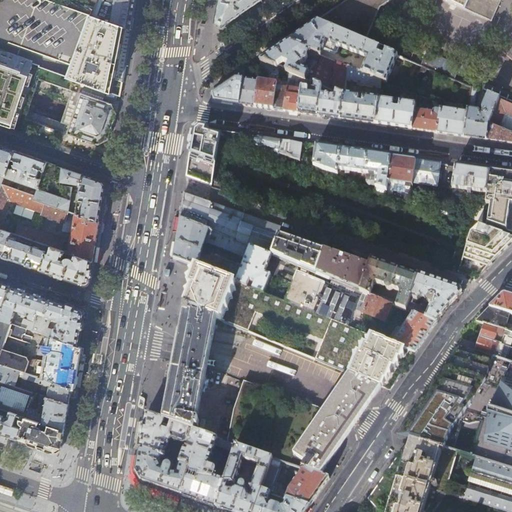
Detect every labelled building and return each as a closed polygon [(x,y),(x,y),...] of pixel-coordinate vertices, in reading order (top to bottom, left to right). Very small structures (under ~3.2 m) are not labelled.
[(126,27),(126,28),(95,17),(47,0),(0,0),(0,49),(33,62),(32,64),(34,65),(40,67),(86,84),(112,94),(114,89),(115,82),(115,80),(124,82),(133,29),(126,27)] [(99,0),(100,1),(95,17),(126,28),(126,27),(133,29),(134,20),(136,10),(137,3),(137,0),(99,0)] [(219,0),(219,3),(215,23),(221,27),(241,15),(262,1),(261,0),(219,0)] [(501,0),(348,0),(335,9),(320,20),(317,22),(366,43),(380,8),(391,0),(441,0),(492,22),(501,0)] [(304,31),(288,42),(310,51),(320,55),(323,49),(334,53),(337,52),(339,47),(368,58),(362,72),(381,80),(387,82),(391,73),(394,74),(397,67),(394,65),(397,56),(366,43),(317,22),(304,31)] [(310,51),(288,42),(276,50),(261,61),(261,62),(276,68),(283,63),(288,65),(286,72),(289,73),(294,75),(296,76),(303,79),(314,83),(321,87),(336,93),(344,96),(345,91),(346,80),(348,67),(322,57),(317,69),(315,68),(317,62),(307,58),(310,51)] [(0,124),(11,128),(34,65),(32,64),(0,52),(0,124)] [(279,69),(276,68),(261,62),(260,71),(275,77),(274,83),(259,81),(255,107),(264,108),(273,110),(279,69)] [(362,72),(348,67),(346,80),(361,82),(360,86),(377,88),(375,98),(364,97),(363,98),(359,98),(359,96),(348,94),(348,91),(345,91),(344,96),(340,119),(358,122),(375,124),(379,99),(381,80),(362,72)] [(286,72),(279,69),(273,110),(278,111),(284,111),(287,88),(287,85),(285,85),(284,88),(279,87),(280,81),(281,81),(281,78),(288,79),(289,73),(286,72)] [(302,89),(303,79),(296,76),(294,89),(301,90),(302,89)] [(214,101),(239,105),(242,79),(235,78),(213,94),(213,97),(214,101)] [(244,79),(242,79),(239,105),(247,106),(255,107),(259,81),(244,79)] [(320,96),(321,87),(314,83),(313,86),(310,86),(309,90),(302,89),(301,90),(298,113),(308,115),(318,116),(320,96)] [(489,95),(499,100),(511,105),(511,95),(485,85),(482,92),(489,95)] [(294,89),(287,88),(284,111),(291,112),(298,113),(301,90),(294,89)] [(68,134),(82,138),(99,144),(109,141),(116,119),(118,114),(113,105),(109,103),(82,93),(68,134)] [(340,119),(344,96),(336,93),(335,98),(320,96),(318,116),(328,118),(340,119)] [(489,125),(499,100),(489,95),(483,109),(484,115),(481,115),(479,112),(468,110),(468,112),(464,137),(475,139),(486,140),(489,125)] [(394,101),(379,99),(375,124),(393,127),(412,130),(415,110),(416,104),(400,102),(400,103),(394,102),(394,101)] [(511,105),(499,100),(489,125),(511,134),(511,105)] [(433,112),(415,110),(412,130),(424,131),(437,133),(441,109),(441,105),(433,101),(436,110),(435,110),(434,110),(434,111),(433,111),(433,112)] [(468,112),(441,109),(437,133),(451,135),(464,137),(468,112)] [(511,134),(489,125),(486,140),(502,142),(503,143),(511,143),(511,134)] [(222,137),(211,133),(210,131),(203,130),(196,135),(195,143),(189,180),(214,189),(224,138),(222,137)] [(262,138),(210,131),(211,133),(222,137),(223,135),(258,147),(260,147),(262,146),(269,149),(269,151),(272,152),(273,152),(278,154),(300,161),(303,144),(290,142),(262,138)] [(0,145),(0,174),(2,175),(0,181),(0,182),(3,184),(5,178),(15,151),(0,145)] [(387,191),(391,157),(357,152),(316,146),(314,166),(338,175),(339,169),(345,170),(345,173),(349,173),(349,171),(353,171),(352,174),(356,174),(357,172),(377,175),(375,187),(387,191)] [(31,156),(15,151),(5,178),(39,189),(47,162),(31,156)] [(403,159),(391,157),(387,191),(386,195),(391,197),(393,185),(391,182),(409,185),(408,191),(411,192),(412,189),(416,160),(403,159)] [(427,162),(416,160),(412,189),(416,190),(417,184),(419,185),(419,187),(425,188),(425,186),(437,187),(441,164),(427,162)] [(100,222),(106,185),(103,181),(68,169),(63,167),(60,185),(63,186),(61,197),(47,192),(56,165),(47,162),(39,189),(36,196),(35,199),(46,203),(100,222)] [(456,166),(451,197),(451,199),(467,202),(468,191),(477,193),(476,203),(479,203),(476,226),(482,228),(483,223),(486,199),(490,171),(473,169),(456,166)] [(483,223),(511,232),(511,174),(490,171),(486,199),(483,223)] [(42,212),(46,203),(35,199),(36,196),(3,185),(0,192),(0,229),(3,230),(33,240),(36,230),(5,220),(10,204),(11,204),(13,204),(13,203),(16,204),(15,208),(12,206),(10,212),(33,220),(36,211),(40,212),(42,212)] [(184,206),(181,218),(236,241),(245,215),(211,203),(186,195),(184,206)] [(451,199),(451,197),(442,196),(440,213),(448,216),(451,199)] [(46,203),(42,212),(42,215),(65,222),(62,230),(73,232),(71,242),(64,241),(64,240),(36,230),(33,240),(48,246),(65,252),(75,255),(93,261),(96,244),(100,222),(46,203)] [(262,221),(245,215),(236,241),(244,244),(251,247),(271,255),(279,234),(281,227),(262,221)] [(180,260),(194,266),(264,293),(271,274),(265,272),(272,255),(271,255),(251,247),(243,266),(212,255),(212,256),(206,256),(204,259),(201,259),(202,250),(205,242),(232,253),(234,247),(241,249),(244,244),(236,241),(181,218),(177,237),(173,258),(180,260)] [(48,246),(33,240),(3,230),(0,238),(0,255),(19,262),(41,269),(45,258),(44,258),(48,246)] [(470,275),(470,277),(477,279),(490,265),(511,243),(511,238),(489,230),(470,235),(460,263),(466,270),(470,275)] [(303,242),(279,234),(271,255),(272,255),(316,274),(324,250),(303,242)] [(62,260),(65,252),(48,246),(44,258),(45,258),(41,269),(68,279),(85,285),(90,282),(92,267),(93,261),(75,255),(73,259),(71,258),(68,257),(66,259),(64,261),(62,260)] [(334,253),(324,250),(316,274),(360,292),(370,265),(334,253)] [(373,258),(370,265),(360,292),(363,293),(370,296),(374,285),(377,283),(386,286),(386,287),(386,288),(387,289),(388,290),(389,290),(391,290),(392,290),(393,289),(400,291),(401,294),(396,306),(406,310),(418,274),(395,266),(373,258)] [(188,294),(186,306),(217,319),(248,332),(256,313),(323,340),(314,360),(349,374),(381,388),(387,390),(390,391),(393,386),(416,353),(388,342),(350,327),(284,301),(264,293),(194,266),(188,294)] [(361,297),(297,270),(284,301),(350,327),(360,301),(361,297)] [(418,274),(406,310),(414,314),(437,323),(444,313),(453,303),(462,294),(462,292),(461,289),(432,279),(418,274)] [(0,281),(0,317),(11,285),(0,281)] [(0,317),(0,319),(11,323),(15,325),(24,328),(28,329),(31,330),(37,313),(45,316),(51,299),(35,293),(11,285),(0,317)] [(385,322),(393,305),(390,304),(379,299),(370,296),(363,293),(361,297),(360,301),(368,304),(364,313),(385,322)] [(381,295),(379,299),(390,304),(392,299),(381,295)] [(497,301),(490,308),(510,314),(511,314),(511,296),(508,295),(501,297),(497,301)] [(51,299),(45,316),(37,313),(31,330),(52,337),(79,346),(82,325),(84,314),(82,310),(63,303),(51,299)] [(166,410),(164,421),(195,432),(196,427),(199,427),(200,422),(198,421),(210,354),(217,319),(186,306),(182,325),(179,339),(179,342),(176,356),(175,361),(171,383),(166,410)] [(511,327),(507,325),(510,314),(490,308),(485,313),(477,322),(484,324),(511,332),(511,327)] [(425,339),(437,323),(414,314),(403,329),(399,326),(388,342),(416,353),(425,339)] [(0,356),(3,348),(7,335),(9,328),(11,323),(0,319),(0,356)] [(511,332),(484,324),(483,326),(481,326),(479,330),(478,334),(480,335),(480,336),(504,344),(507,335),(511,336),(511,332)] [(476,339),(475,342),(462,338),(458,344),(511,362),(511,357),(506,356),(509,346),(504,344),(480,336),(477,335),(476,339)] [(78,352),(79,346),(52,337),(50,347),(40,345),(39,347),(38,355),(49,356),(48,361),(38,360),(37,360),(32,360),(32,369),(28,368),(30,361),(28,356),(3,348),(0,356),(0,363),(72,387),(78,352)] [(511,362),(458,344),(437,374),(405,421),(397,433),(412,438),(458,452),(476,458),(480,459),(511,468),(511,362)] [(0,363),(0,380),(16,386),(19,376),(42,384),(41,389),(49,392),(48,397),(69,404),(70,401),(72,387),(0,363)] [(235,411),(229,443),(237,446),(273,459),(284,463),(304,470),(321,476),(329,464),(349,435),(353,429),(362,417),(368,408),(381,388),(349,374),(334,397),(324,411),(317,406),(245,381),(235,411)] [(0,380),(0,408),(17,414),(27,417),(32,402),(34,395),(35,392),(16,386),(0,380)] [(48,397),(35,392),(34,395),(40,397),(40,402),(47,403),(44,415),(38,413),(39,411),(34,408),(36,403),(32,402),(27,417),(65,430),(67,418),(69,404),(48,397)] [(17,414),(0,408),(0,432),(19,439),(22,429),(14,425),(17,414)] [(17,414),(14,425),(22,429),(19,439),(31,443),(55,451),(58,450),(62,447),(64,432),(65,430),(27,417),(17,414)] [(191,467),(202,434),(195,432),(164,421),(146,415),(145,421),(140,449),(164,457),(166,458),(166,456),(165,456),(169,443),(172,441),(183,445),(187,443),(189,446),(188,448),(184,451),(180,463),(181,463),(191,467)] [(199,501),(214,506),(237,446),(229,443),(202,434),(191,467),(181,495),(199,501)] [(398,459),(386,476),(445,494),(450,479),(452,472),(458,452),(412,438),(398,459)] [(254,511),(262,490),(273,459),(237,446),(214,506),(230,511),(254,511)] [(164,457),(140,449),(140,454),(137,471),(143,482),(168,490),(181,495),(191,467),(181,463),(178,474),(172,474),(171,472),(172,469),(172,468),(172,466),(171,465),(168,465),(166,466),(165,468),(163,469),(161,464),(164,457)] [(17,461),(7,458),(6,464),(15,466),(17,461)] [(505,511),(511,511),(511,468),(480,459),(476,458),(472,471),(511,482),(511,496),(470,484),(469,485),(450,479),(445,494),(447,495),(505,511)] [(262,490),(271,493),(275,495),(278,486),(276,485),(284,463),(273,459),(262,490)] [(286,498),(287,499),(310,507),(315,500),(330,478),(321,476),(304,470),(298,479),(301,482),(297,488),(293,486),(290,491),(286,498)] [(445,494),(386,476),(377,488),(369,500),(379,511),(435,511),(447,495),(445,494)] [(14,490),(0,484),(0,492),(12,496),(14,490)] [(262,490),(254,511),(306,511),(310,507),(287,499),(285,506),(282,508),(274,505),(272,505),(271,507),(269,507),(268,502),(271,493),(262,490)] [(505,511),(447,495),(435,511),(505,511)]
